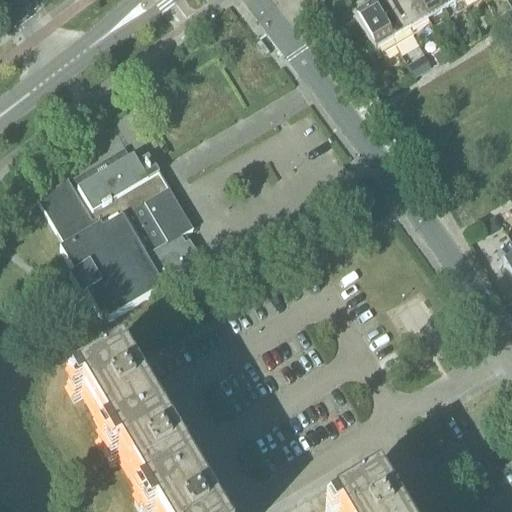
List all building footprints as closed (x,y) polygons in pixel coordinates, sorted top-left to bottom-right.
[(388,0),(372,10),(393,45),(410,35),(388,0)] [(412,0),(388,0),(410,35),(427,25),(412,0)] [(435,0),(412,0),(427,25),(444,15),(435,0)] [(458,0),(435,0),(444,15),(461,4),(458,0)] [(372,10),(354,21),(377,60),(395,50),(393,45),(372,10)] [(511,12),(498,20),(503,28),(511,22),(511,12)] [(353,21),(345,26),(352,38),(360,33),(353,21)] [(444,52),(433,59),(438,68),(448,61),(449,61),(444,52)] [(45,199),(37,204),(64,250),(60,253),(74,276),(69,279),(82,301),(86,298),(101,321),(105,319),(108,324),(161,293),(162,292),(166,298),(206,274),(189,245),(185,248),(181,241),(185,238),(193,234),(169,194),(157,201),(136,166),(133,161),(77,194),(82,202),(78,204),(68,187),(68,186),(45,199)] [(487,239),(500,231),(495,222),(482,230),(487,239)] [(511,265),(502,272),(511,289),(511,265)] [(121,365),(77,391),(78,392),(84,402),(108,442),(121,463),(144,503),(149,511),(209,511),(204,503),(201,498),(188,476),(179,461),(173,452),(167,442),(164,437),(151,415),(143,400),(137,391),(131,381),(128,376),(121,365)] [(364,497),(375,491),(363,471),(352,478),(353,478),(364,497)] [(364,497),(353,478),(343,484),(354,503),(364,497)] [(354,503),(343,484),(333,490),(343,509),(354,503)] [(337,511),(343,509),(333,490),(322,497),(331,511),(337,511)] [(354,503),(343,509),(337,511),(390,511),(377,490),(375,491),(364,497),(354,503)] [(331,511),(322,497),(322,496),(312,502),(312,503),(317,511),(331,511)] [(317,511),(312,503),(302,508),(303,511),(317,511)]
